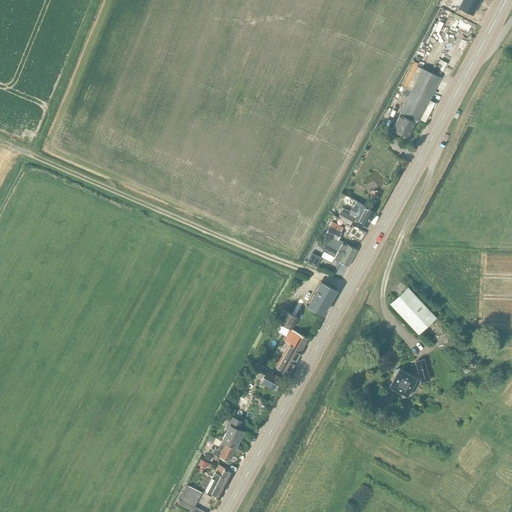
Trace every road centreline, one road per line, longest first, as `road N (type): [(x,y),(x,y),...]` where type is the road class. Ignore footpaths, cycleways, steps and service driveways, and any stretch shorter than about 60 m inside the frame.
road 1 (tertiary): [(227,511),(505,0)]
road 2 (track): [(0,141),(348,290)]
